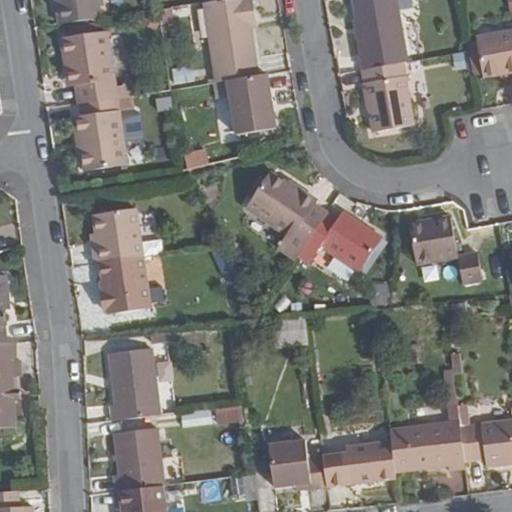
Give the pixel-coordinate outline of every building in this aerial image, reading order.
[(53,0),(58,27),(100,21),(96,0),(53,0)] [(153,6),(151,0),(142,0),(143,8),(153,6)] [(254,0),(236,0),(203,5),(215,85),(228,83),(258,78),(251,29),(250,20),(258,19),(254,0)] [(371,0),(354,3),(358,23),(361,42),(357,43),(363,73),(403,65),(391,0),(371,0)] [(160,22),(144,14),(140,23),(155,31),(160,22)] [(258,19),(250,20),(251,29),(259,28),(258,19)] [(511,74),(511,32),(477,39),(478,41),(483,75),(484,79),(511,74)] [(107,33),(61,40),(66,72),(73,71),(76,90),(79,107),(118,100),(130,99),(128,85),(115,87),(107,33)] [(483,75),(478,41),(465,44),(467,53),(471,77),(483,75)] [(463,54),(452,56),(455,71),(466,69),(463,54)] [(374,130),(418,122),(408,64),(403,65),(363,73),(374,130)] [(73,71),(66,72),(69,92),(76,90),(73,71)] [(195,72),(175,75),(176,88),(197,85),(195,72)] [(237,138),(276,132),(268,76),(258,78),(228,83),(237,138)] [(159,99),(161,112),(171,110),(168,97),(159,99)] [(79,107),(77,107),(80,119),(119,112),(118,100),(79,107)] [(75,137),(80,137),(81,147),(85,173),(129,166),(125,148),(123,134),(119,112),(80,119),(73,119),(75,137)] [(123,134),(125,148),(139,145),(138,131),(123,134)] [(189,171),(213,166),(211,158),(187,163),(189,171)] [(268,169),(244,208),(284,234),(275,248),(297,262),(300,257),(306,248),(329,214),(315,205),(318,199),(304,190),(302,192),(284,180),(268,169)] [(286,177),(284,180),(302,192),(304,190),(286,177)] [(94,217),(97,236),(99,247),(93,249),(95,266),(103,265),(143,259),(136,210),(94,217)] [(338,220),(329,214),(306,248),(300,257),(310,264),(321,248),(360,274),(384,239),(344,212),(338,220)] [(458,259),(452,218),(423,222),(425,231),(415,232),(419,265),(458,259)] [(423,222),(413,223),(415,232),(425,231),(423,222)] [(201,237),(213,239),(214,229),(201,228),(201,237)] [(221,246),(210,249),(221,278),(233,274),(221,246)] [(479,257),(460,260),(464,285),(483,282),(479,257)] [(111,317),(151,312),(143,259),(103,265),(111,317)] [(8,278),(0,278),(0,345),(7,345),(5,312),(5,303),(10,303),(8,278)] [(387,284),(370,284),(369,305),(387,305),(387,284)] [(307,345),(304,320),(271,323),(274,348),(307,345)] [(205,327),(180,329),(182,343),(206,341),(205,327)] [(180,329),(151,332),(152,341),(169,339),(169,344),(182,343),(180,329)] [(19,362),(13,362),(12,345),(7,345),(0,345),(0,428),(19,428),(17,378),(20,378),(19,362)] [(117,405),(112,405),(114,422),(162,416),(153,351),(111,355),(117,405)] [(459,354),(451,355),(454,370),(454,375),(461,374),(459,354)] [(454,375),(454,370),(441,371),(445,405),(458,403),(454,375)] [(458,407),(458,403),(445,405),(448,424),(460,423),(458,407)] [(244,404),(235,405),(238,427),(246,426),(244,404)] [(467,405),(458,407),(460,423),(461,429),(470,428),(467,405)] [(220,408),(190,412),(192,427),(222,423),(220,408)] [(511,422),(470,428),(461,429),(466,467),(486,465),(487,469),(511,465),(511,422)] [(391,432),(393,444),(396,475),(449,469),(450,472),(466,471),(466,467),(461,429),(460,423),(448,424),(391,432)] [(121,476),(116,477),(118,493),(164,486),(166,486),(158,430),(116,435),(121,476)] [(306,443),(269,447),(274,488),(312,484),(312,490),(328,488),(324,460),(309,463),(306,443)] [(349,458),(324,460),(328,488),(396,480),(396,475),(393,444),(348,450),(349,458)] [(248,481),(231,483),(234,504),(250,502),(248,481)] [(125,511),(167,511),(164,486),(118,493),(117,493),(119,510),(125,509),(125,511)] [(33,511),(34,508),(22,509),(21,492),(0,494),(0,511),(33,511)]
